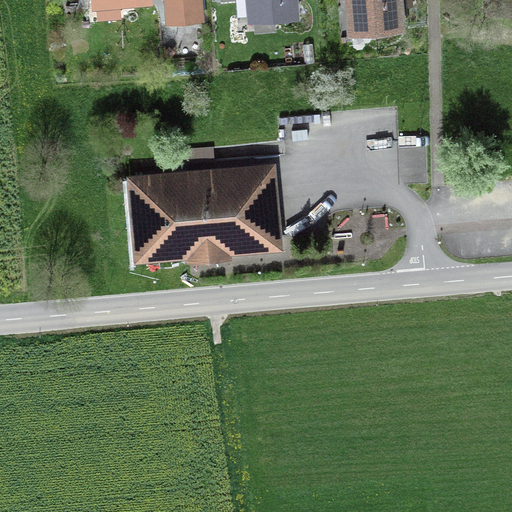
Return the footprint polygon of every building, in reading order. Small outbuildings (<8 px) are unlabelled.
[(197,0),(164,0),(166,22),(200,19),(197,0)] [(292,13),(291,0),(246,0),(247,16),(292,13)] [(396,0),(347,0),(349,29),(398,26),(396,0)] [(511,0),(487,0),(487,13),(511,14),(511,0)] [(265,172),(134,183),(141,253),(271,242),(265,172)]
